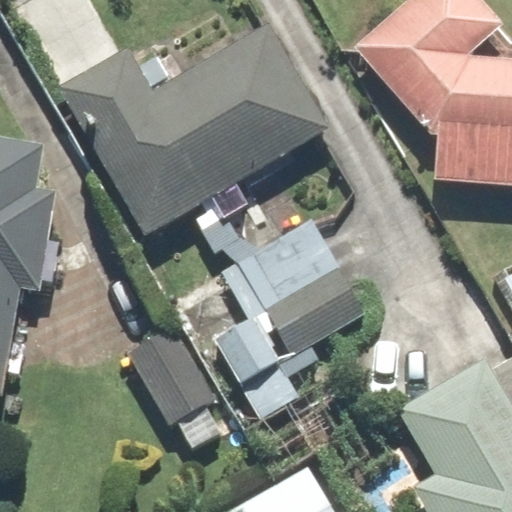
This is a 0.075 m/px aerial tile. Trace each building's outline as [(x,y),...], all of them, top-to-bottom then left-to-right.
[(511,69),(466,66),(501,36),(469,0),(412,0),(348,57),(403,118),(424,144),(421,189),(511,195),(511,69)] [(123,53),(49,97),(79,147),(76,148),(136,247),(319,138),(257,34),(150,97),(123,53)] [(0,149),(0,367),(37,156),(0,149)] [(355,320),(306,230),(234,269),(261,320),(210,348),(253,428),(330,386),(308,346),(355,320)] [(190,460),(220,439),(200,408),(209,402),(169,341),(124,371),(165,434),(170,431),(190,460)] [(392,420),(430,485),(412,495),(421,511),(511,511),(511,424),(480,370),(392,420)] [(250,511),(318,511),(301,482),(250,511)]
